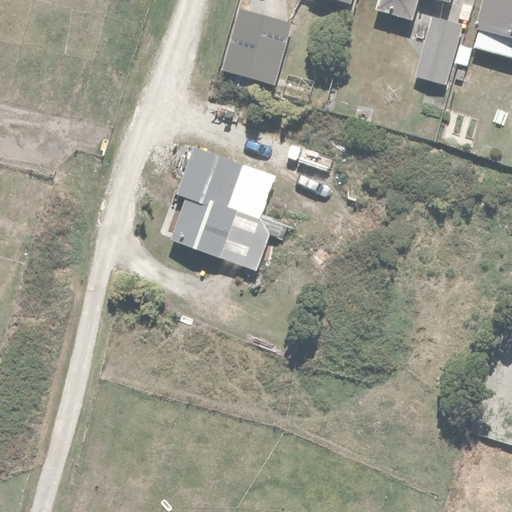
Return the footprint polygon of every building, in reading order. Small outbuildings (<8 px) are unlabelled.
[(371,0),(370,6),(411,18),(415,0),(371,0)] [(511,0),(479,0),(473,23),(477,24),(472,45),(511,55),(511,0)] [(291,16),(238,3),(220,66),(273,80),(291,16)] [(432,12),(414,70),(446,81),(465,22),(432,12)] [(183,192),(169,234),(261,264),(271,233),(284,238),(291,219),(232,199),(245,157),(185,138),(180,153),(187,156),(176,189),(183,192)] [(491,475),(495,454),(467,449),(463,469),(491,475)]
